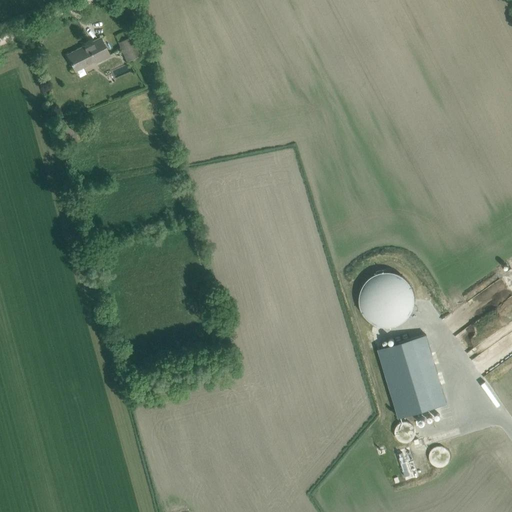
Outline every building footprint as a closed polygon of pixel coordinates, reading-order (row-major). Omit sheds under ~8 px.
[(126,62),(127,62),(139,57),(130,37),(128,31),(115,37),(126,62)] [(67,55),(72,64),(75,70),(95,61),(96,62),(109,56),(101,38),(91,43),(91,44),(78,51),(77,50),(67,55)] [(59,121),(66,146),(77,142),(72,123),(70,118),(59,121)] [(360,294),(359,298),(360,303),(361,307),(362,312),(365,316),(367,319),(371,322),(375,324),(379,326),(383,327),(388,327),(392,327),(397,326),(401,324),(404,321),(408,318),(410,315),(412,311),(414,306),(415,302),(415,297),(414,293),(413,289),(411,285),(408,281),(405,278),(401,275),(396,273),(392,272),(387,272),(382,272),(378,273),(374,275),(370,278),(366,281),(363,285),(361,289),(360,294)] [(426,335),(378,349),(399,418),(447,403),(426,335)] [(395,428),(395,431),(395,434),(396,437),(397,439),(399,441),(402,442),(404,442),(407,442),(409,442),(412,440),(414,438),(415,436),(416,433),(416,431),(415,428),(414,426),(412,424),(409,422),(407,422),(404,422),(401,422),(399,424),(397,426),(395,428)] [(430,453),(429,456),(429,459),(430,461),(432,463),(434,465),(436,466),(438,467),(441,467),(444,466),(446,465),(448,463),(449,460),(450,458),(450,455),(449,452),(448,450),(445,448),(443,447),(440,446),(438,446),(435,447),(433,449),(431,451),(430,453)] [(402,452),(398,454),(405,477),(410,475),(402,452)]
